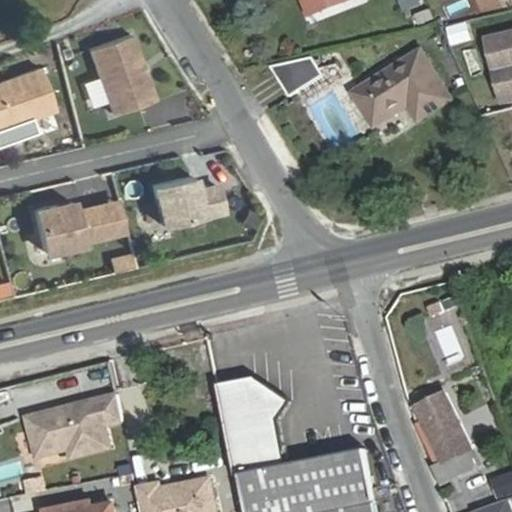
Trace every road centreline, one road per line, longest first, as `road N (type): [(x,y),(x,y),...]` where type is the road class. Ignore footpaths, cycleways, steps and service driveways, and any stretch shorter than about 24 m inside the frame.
road 1 (primary): [(333,266),(0,348)]
road 2 (residential): [(429,511),(390,411),(364,309),(333,266)]
road 3 (residential): [(243,118),(0,182)]
road 4 (primary): [(511,222),(333,266)]
road 5 (residential): [(333,266),(243,118)]
road 6 (residential): [(0,49),(156,0)]
road 7 (residential): [(243,118),(170,0)]
